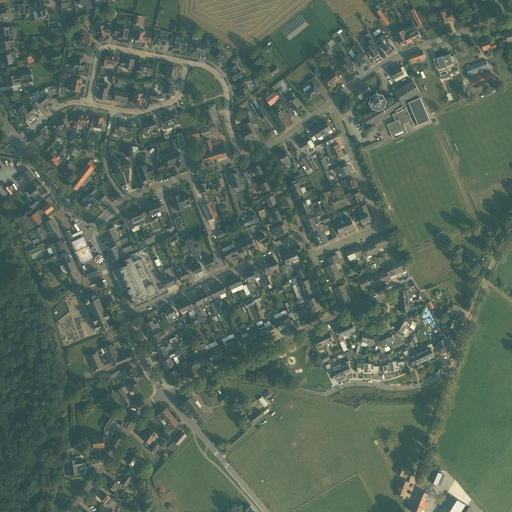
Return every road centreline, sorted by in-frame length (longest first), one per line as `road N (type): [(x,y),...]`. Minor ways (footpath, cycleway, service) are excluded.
road 1 (residential): [(309,255),(381,223),(330,102)]
road 2 (track): [(48,511),(66,418),(64,362),(48,310)]
road 3 (tertiary): [(330,102),(400,53),(511,15)]
road 4 (residential): [(125,318),(300,234)]
road 5 (residential): [(165,394),(333,316)]
road 6 (tertiary): [(70,511),(146,404),(165,394)]
road 7 (unclassified): [(452,369),(472,308),(511,232)]
road 8 (unclassified): [(405,511),(452,369)]
road 9 (residential): [(88,102),(98,51),(106,47),(188,63)]
road 10 (residential): [(327,394),(356,383),(419,385),(452,369)]
road 11 (tertiary): [(122,200),(241,159)]
road 12 (residential): [(188,63),(223,84),(241,159)]
